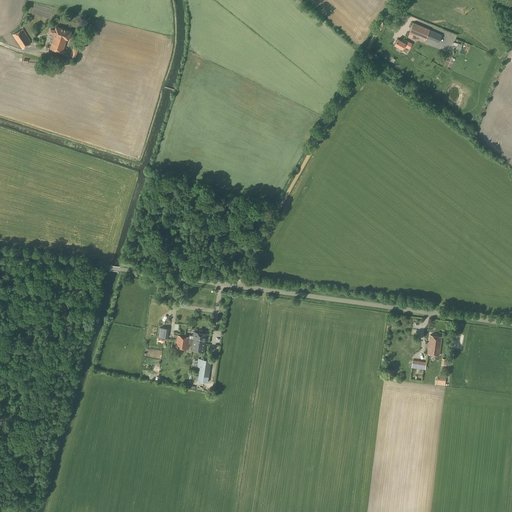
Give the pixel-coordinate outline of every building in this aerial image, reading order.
[(438,42),(441,35),(413,23),(409,33),(426,40),(427,37),(429,38),(438,42)] [(69,40),(72,31),(56,26),(55,30),(50,29),(49,33),(53,34),(51,41),(53,41),(50,49),(62,53),(67,39),(69,40)] [(22,49),(32,43),(23,29),(13,35),(22,49)] [(403,39),(402,41),(398,39),(395,45),(402,49),(404,46),(409,49),(412,44),(403,39)] [(164,331),(164,328),(160,327),(159,336),(167,337),(168,332),(164,331)] [(187,340),(194,341),(205,342),(206,333),(195,332),(195,333),(194,332),(193,336),(194,336),(194,339),(192,339),(192,338),(189,338),(189,337),(178,335),(177,341),(187,342),(187,340)] [(439,355),(442,337),(430,335),(427,354),(439,355)] [(205,342),(194,341),(187,340),(187,342),(177,341),(176,347),(187,349),(188,344),(193,345),(192,350),(204,351),(205,342)] [(198,358),(197,366),(197,367),(200,367),(197,381),(208,383),(211,360),(198,358)] [(425,370),(426,362),(412,360),(411,368),(425,370)]
